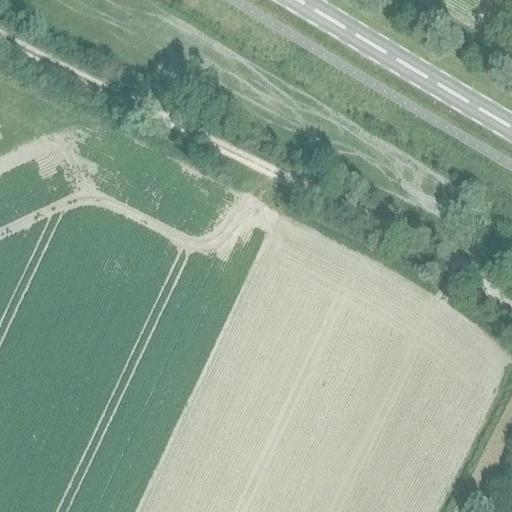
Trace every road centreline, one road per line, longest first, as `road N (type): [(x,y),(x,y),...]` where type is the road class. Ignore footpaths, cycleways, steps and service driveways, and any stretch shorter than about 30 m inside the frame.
road 1 (unknown): [(511,322),(394,237),(0,45)]
road 2 (secondary): [(511,131),(292,0)]
